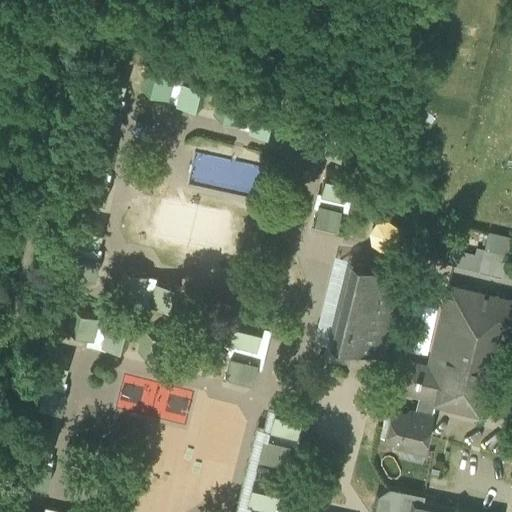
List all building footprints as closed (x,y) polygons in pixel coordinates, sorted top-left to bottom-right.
[(103,67),(97,92),(97,93),(115,98),(120,99),(120,98),(126,73),(103,67)] [(172,67),(171,74),(172,74),(168,93),(173,94),(172,98),(176,99),(181,81),(182,81),(185,70),(172,67)] [(167,97),(168,93),(172,74),(171,74),(146,68),(141,91),(166,97),(167,97)] [(206,87),(182,81),(181,81),(176,99),(175,103),(175,104),(201,110),(206,87)] [(87,103),(98,105),(99,104),(117,108),(118,105),(114,104),(115,98),(97,93),(97,92),(90,90),(87,103)] [(165,101),(175,103),(176,99),(172,98),(173,94),(168,93),(167,97),(166,97),(165,101)] [(245,94),(243,101),(245,101),(240,119),(246,121),(245,125),(248,126),(253,108),(254,108),(257,97),(245,94)] [(239,124),(240,119),(245,101),(243,101),(219,95),(213,118),(238,124),(239,124)] [(123,99),(120,98),(120,99),(115,98),(114,104),(118,105),(117,108),(121,109),(123,99)] [(121,109),(117,108),(99,104),(98,105),(92,130),(115,135),(121,109)] [(279,114),(254,108),(253,108),(248,126),(247,130),(273,137),(279,114)] [(312,146),(313,142),(318,124),(317,123),(292,117),(287,140),(311,146),(312,146)] [(318,117),(317,123),(318,124),(313,142),(319,143),(318,148),(322,149),(326,130),(328,130),(331,120),(318,117)] [(237,127),(247,130),(248,126),(245,125),(246,121),(240,119),(239,124),(238,124),(237,127)] [(352,136),(328,130),(326,130),(322,149),(321,152),(321,153),(347,159),(352,136)] [(89,142),(83,166),(83,168),(101,172),(106,174),(106,173),(112,148),(89,142)] [(311,150),(321,152),(322,149),(318,148),(319,143),(313,142),(312,146),(311,146),(311,150)] [(189,155),(189,178),(248,180),(249,157),(189,155)] [(74,177),(85,180),(85,178),(103,183),(104,179),(100,178),(101,172),(83,168),(83,166),(77,165),(74,177)] [(319,194),(324,195),(342,200),(343,198),(348,174),(326,169),(320,193),(319,194)] [(110,174),(106,173),(106,174),(101,172),(100,178),(104,179),(103,183),(107,184),(110,174)] [(107,184),(103,183),(85,178),(85,180),(79,204),(101,210),(108,184),(107,184)] [(312,208),(316,209),(317,204),(318,200),(322,201),(324,195),(319,194),(320,193),(316,192),(312,208)] [(349,200),(343,198),(342,200),(324,195),(322,201),(318,200),(317,204),(340,209),(340,211),(346,212),(349,200)] [(334,235),(340,211),(340,209),(317,204),(316,209),(311,230),(334,235)] [(80,218),(74,242),(73,244),(92,248),(96,249),(96,248),(103,223),(80,218)] [(64,253),(75,256),(75,254),(94,259),(95,255),(90,254),(92,248),(73,244),(74,242),(67,241),(64,253)] [(100,249),(96,248),(96,249),(92,248),(90,254),(95,255),(94,259),(98,260),(100,249)] [(503,270),(511,272),(511,249),(508,248),(507,255),(503,270)] [(478,272),(501,278),(503,270),(507,255),(484,249),(478,272)] [(98,260),(94,259),(75,254),(75,256),(69,280),(92,285),(98,260)] [(336,347),(377,357),(398,273),(356,263),(336,347)] [(115,291),(139,297),(140,298),(145,279),(146,275),(120,269),(115,291)] [(156,278),(146,275),(145,279),(149,280),(148,284),(153,286),(154,282),(155,282),(156,278)] [(149,311),(150,305),(149,304),(153,286),(148,284),(149,280),(145,279),(140,298),(139,297),(136,308),(149,311)] [(154,282),(153,286),(149,304),(150,305),(175,311),(180,288),(155,282),(154,282)] [(442,370),(435,398),(434,400),(476,411),(495,334),(511,338),(511,301),(447,286),(435,337),(449,340),(442,370)] [(86,338),(91,339),(97,316),(96,316),(72,310),(66,333),(86,338)] [(96,345),(100,346),(106,323),(107,323),(109,317),(97,314),(96,316),(97,316),(91,339),(97,340),(96,345)] [(235,314),(229,340),(228,341),(250,347),(255,348),(260,327),(262,321),(235,314)] [(131,329),(107,323),(106,323),(100,346),(105,347),(126,352),(131,329)] [(271,329),(260,327),(255,348),(250,347),(248,355),(253,356),(252,361),(256,362),(255,369),(260,370),(271,329)] [(158,360),(163,361),(169,338),(168,338),(143,332),(138,355),(158,360)] [(168,367),(172,368),(178,345),(179,346),(181,339),(168,336),(168,338),(169,338),(163,361),(169,363),(168,367)] [(435,337),(428,366),(442,370),(449,340),(435,337)] [(104,351),(105,347),(100,346),(96,345),(97,340),(91,339),(86,338),(84,346),(104,351)] [(216,354),(229,357),(229,356),(252,361),(253,356),(248,355),(250,347),(228,341),(229,340),(220,338),(216,354)] [(203,351),(179,346),(178,345),(172,368),(177,369),(198,374),(203,351)] [(46,351),(40,375),(39,377),(58,381),(62,383),(62,382),(68,357),(46,351)] [(256,362),(252,361),(229,356),(229,357),(222,383),(249,390),(255,369),(256,362)] [(163,361),(158,360),(156,368),(176,373),(177,369),(172,368),(168,367),(169,363),(163,361)] [(418,394),(435,398),(442,370),(428,366),(401,360),(395,388),(418,394)] [(30,386),(41,389),(41,387),(60,392),(61,388),(56,387),(58,381),(39,377),(40,375),(33,374),(30,386)] [(66,382),(62,382),(62,383),(58,381),(56,387),(61,388),(60,392),(64,393),(66,382)] [(64,393),(60,392),(41,387),(41,389),(35,413),(58,419),(64,393)] [(414,412),(431,416),(434,400),(435,398),(418,394),(414,412)] [(268,429),(273,430),(295,435),(296,434),(302,408),(275,401),(273,408),(268,428),(268,429)] [(262,427),(268,428),(273,408),(267,406),(262,427)] [(416,464),(421,465),(421,463),(423,453),(432,416),(431,416),(414,412),(409,411),(405,413),(405,414),(390,410),(383,439),(393,442),(392,446),(400,448),(398,457),(417,462),(416,464)] [(268,428),(262,427),(255,425),(253,435),(262,437),(267,438),(268,433),(272,434),(273,430),(268,429),(268,428)] [(32,427),(26,452),(25,453),(44,457),(48,458),(48,457),(54,433),(32,427)] [(268,433),(267,438),(289,444),(288,445),(296,447),(299,435),(296,434),(295,435),(273,430),(272,434),(268,433)] [(262,437),(253,435),(246,463),(255,465),(255,464),(262,437)] [(282,471),(288,445),(289,444),(267,438),(262,437),(255,464),(282,471)] [(16,462),(27,465),(27,463),(46,468),(47,464),(42,463),(44,457),(25,453),(26,452),(19,450),(16,462)] [(52,458),(48,457),(48,458),(44,457),(42,463),(47,464),(46,468),(50,469),(52,458)] [(50,469),(46,468),(27,463),(27,465),(21,489),(44,495),(50,469)] [(255,465),(246,463),(244,472),(253,474),(266,478),(268,468),(255,465)] [(253,474),(244,472),(237,500),(246,502),(252,475),(253,474)] [(246,502),(251,504),(273,509),(273,507),(279,482),(252,475),(246,502)] [(465,511),(460,511),(456,506),(451,509),(432,505),(422,503),(423,494),(389,487),(377,495),(373,511),(465,511)] [(434,497),(423,494),(422,503),(432,505),(434,497)] [(246,502),(237,500),(234,510),(241,511),(252,511),(253,510),(250,509),(251,504),(246,502)]
